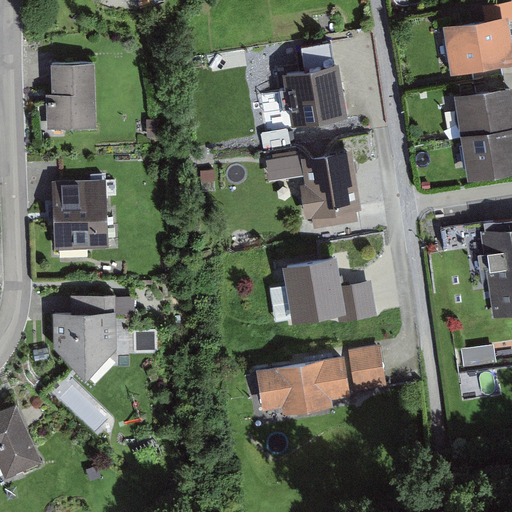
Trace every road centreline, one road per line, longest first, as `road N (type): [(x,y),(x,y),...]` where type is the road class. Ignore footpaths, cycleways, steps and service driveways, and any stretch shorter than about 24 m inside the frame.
road 1 (residential): [(376,0),(436,415)]
road 2 (residential): [(0,72),(8,278),(0,344)]
